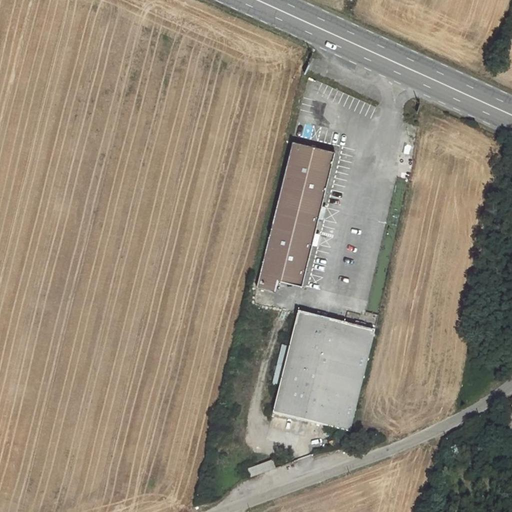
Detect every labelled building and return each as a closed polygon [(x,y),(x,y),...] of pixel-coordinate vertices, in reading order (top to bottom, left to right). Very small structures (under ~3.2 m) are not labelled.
[(309,139),(308,145),(319,148),(321,142),(309,139)] [(308,145),(293,142),(257,287),(275,291),(278,280),(302,286),(335,152),(319,148),(308,145)] [(374,330),(297,312),(273,412),(350,432),(374,330)] [(511,440),(511,407),(499,435),(511,440)] [(332,441),(314,446),(317,453),(335,447),(332,441)] [(253,476),(272,468),(269,460),(250,469),(253,476)]
